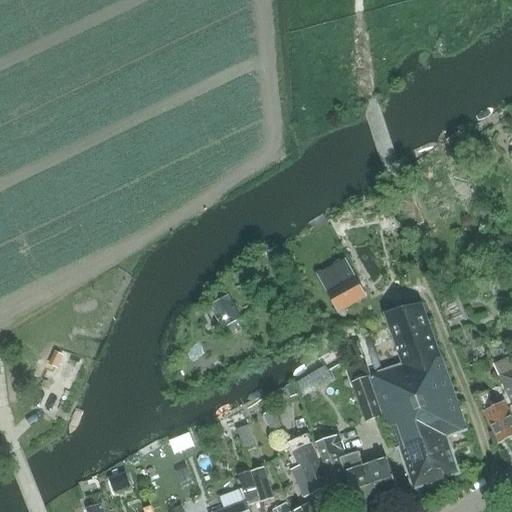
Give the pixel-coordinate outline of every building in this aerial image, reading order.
[(344,260),(316,276),(338,313),(365,298),(344,260)] [(372,339),(365,341),(376,374),(370,376),(394,449),(398,448),(412,490),(459,474),(447,439),(466,432),(420,302),(384,314),(401,365),(383,371),(372,339)] [(346,348),(350,360),(361,356),(356,344),(346,348)] [(53,400),(76,351),(64,345),(58,358),(52,355),(35,391),(53,400)] [(511,363),(497,371),(511,400),(511,363)] [(383,418),(367,374),(364,365),(346,371),(350,385),(352,384),(366,423),(383,418)] [(500,444),(511,437),(511,415),(505,402),(495,406),(488,392),(479,397),(484,412),(500,444)] [(284,433),(274,411),(264,416),(274,438),(284,433)] [(344,450),(339,435),(318,443),(332,484),(347,479),(358,511),(377,511),(375,506),(399,498),(387,459),(364,467),(360,453),(337,461),(334,453),(344,450)] [(327,486),(316,460),(291,471),(303,497),(311,494),(327,486)] [(262,503),(273,500),(263,469),(252,473),(262,503)] [(242,488),(249,507),(260,504),(253,480),(240,484),(241,488),(242,488)] [(250,511),(249,507),(242,488),(241,488),(205,503),(208,511),(250,511)]
